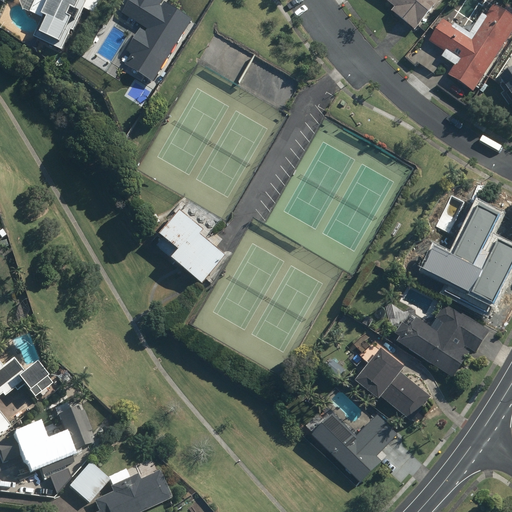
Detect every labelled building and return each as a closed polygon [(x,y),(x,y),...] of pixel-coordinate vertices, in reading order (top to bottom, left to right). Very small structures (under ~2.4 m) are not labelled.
[(34,38),(62,51),(71,31),(73,32),(87,0),(0,0),(0,1),(3,3),(4,0),(36,0),(30,14),(42,20),(34,38)] [(125,66),(153,84),(193,20),(163,1),(163,0),(130,0),(121,14),(148,30),(125,66)] [(392,12),(415,31),(440,0),(385,0),(395,8),(392,12)] [(449,76),(474,92),(511,33),(511,16),(494,6),(487,16),(483,14),(470,34),(455,24),(453,26),(443,20),(429,42),(445,53),(442,57),(455,66),(449,76)] [(511,70),(500,79),(511,96),(511,70)] [(436,244),(424,266),(493,302),(511,266),(511,248),(499,242),(492,256),(481,250),(500,212),(480,202),(453,253),(436,244)] [(205,230),(181,209),(154,241),(203,282),(226,255),(202,234),(205,230)] [(397,343),(453,379),(470,353),(464,350),(465,347),(476,354),(489,333),(445,305),(436,319),(443,324),(437,333),(416,319),(410,328),(403,324),(395,335),(400,338),(397,343)] [(382,399),(412,423),(432,398),(402,374),(405,370),(382,351),(356,384),(379,402),(382,399)] [(346,371),(329,357),(321,366),(338,381),(346,371)] [(0,395),(1,395),(3,398),(13,390),(15,393),(22,387),(32,399),(51,384),(34,364),(18,377),(6,363),(2,367),(0,364),(0,395)] [(43,446),(35,428),(0,442),(0,460),(2,464),(23,456),(25,462),(29,460),(32,469),(37,467),(42,480),(48,478),(55,495),(72,478),(68,469),(65,470),(64,467),(73,463),(69,453),(90,445),(88,440),(92,438),(82,412),(78,413),(76,408),(56,416),(64,438),(43,446)] [(0,436),(11,428),(0,413),(0,436)] [(332,416),(312,438),(361,484),(381,462),(376,458),(398,435),(378,416),(356,439),(332,416)] [(89,463),(68,487),(88,505),(109,481),(89,463)] [(142,511),(172,499),(159,471),(140,480),(137,475),(109,487),(112,493),(93,501),(98,511),(97,511),(142,511)]
